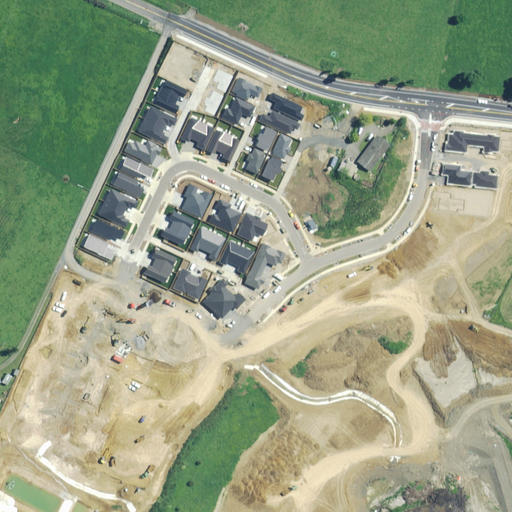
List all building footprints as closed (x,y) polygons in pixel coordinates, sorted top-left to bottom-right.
[(168,51),(165,57),(192,70),(195,63),(202,67),(205,61),(175,47),(172,53),(168,51)] [(161,67),(158,73),(185,85),(188,79),(195,82),(198,77),(167,63),(165,69),(161,67)] [(234,75),(218,68),(213,79),(219,82),(217,88),(226,92),(234,75)] [(244,79),(237,76),(230,91),(235,93),(234,94),(246,100),(249,93),(257,97),(261,87),(254,84),(254,86),(244,81),(244,79)] [(157,91),(175,99),(177,95),(181,97),(185,89),(164,80),(163,82),(162,81),(157,91)] [(225,95),(213,90),(210,98),(206,96),(203,104),(206,105),(204,110),(215,115),(225,95)] [(175,99),(157,91),(152,103),(174,113),(177,105),(173,103),(175,99)] [(302,106),(271,92),(269,98),(275,101),(273,107),(301,120),(303,114),(299,112),(302,106)] [(224,107),(220,116),(236,123),(240,113),(249,117),(254,106),(234,97),(229,109),(224,107)] [(142,118),(163,127),(164,124),(167,125),(168,123),(172,125),(176,118),(148,105),(142,118)] [(261,113),(259,119),(289,133),(292,127),(297,129),(299,123),(271,111),(268,116),(261,113)] [(193,139),(201,122),(190,117),(180,138),(187,141),(189,138),(193,139)] [(163,127),(142,118),(136,131),(164,143),(167,137),(162,134),(163,133),(161,132),(163,127)] [(201,122),(193,139),(197,141),(195,145),(203,149),(213,127),(201,122)] [(268,147),(275,131),(265,126),(261,134),(258,132),(256,138),(258,139),(255,145),(265,150),(267,147),(268,147)] [(219,151),(227,134),(215,128),(205,150),(213,153),(215,149),(219,151)] [(466,144),(475,145),(476,134),(462,132),(462,131),(454,130),(454,134),(449,134),(448,143),(447,143),(446,149),(465,151),(466,144)] [(291,138),(280,133),(272,150),(274,150),(272,154),(283,159),(285,153),(287,154),(290,147),(288,146),(291,138)] [(490,150),(496,151),(498,136),(493,135),(493,134),(486,133),(486,135),(476,134),(475,145),(484,146),(483,150),(490,151),(490,150)] [(227,134),(219,151),(223,153),(221,157),(228,161),(238,139),(227,134)] [(375,135),(355,161),(368,171),(388,145),(375,135)] [(511,139),(502,138),(501,149),(511,150),(511,152),(511,158),(511,139)] [(157,154),(160,148),(154,145),(155,144),(146,140),(143,145),(133,140),(132,143),(127,141),(123,151),(140,159),(140,160),(150,164),(155,154),(157,154)] [(264,153),(253,148),(251,154),(248,153),(245,159),(248,160),(245,168),(256,173),(263,157),(262,156),(264,153)] [(268,158),(261,175),(271,180),(275,172),(278,174),(280,168),(278,167),(281,161),(271,156),(270,159),(268,158)] [(152,169),(125,157),(119,169),(138,178),(140,173),(148,176),(152,169)] [(344,160),(343,164),(338,162),(334,171),(348,177),(354,165),(344,160)] [(459,165),(444,163),(443,173),(448,174),(447,182),(468,184),(470,171),(459,170),(459,165)] [(475,185),(494,187),(495,175),(487,174),(487,171),(480,170),(480,172),(473,172),(472,183),(475,183),(475,185)] [(137,180),(117,172),(111,185),(139,197),(142,189),(134,185),(137,180)] [(350,178),(350,179),(350,180),(351,180),(352,180),(352,181),(353,181),(354,181),(355,181),(356,180),(357,179),(357,178),(358,177),(357,176),(357,175),(357,174),(356,174),(356,173),(355,173),(354,173),(353,173),(352,173),(351,173),(351,174),(350,174),(350,175),(350,176),(349,177),(350,178)] [(501,177),(498,177),(496,192),(494,192),(493,204),(499,205),(498,216),(507,217),(511,179),(501,178),(501,177)] [(196,187),(188,184),(183,195),(186,197),(181,209),(200,217),(210,194),(203,190),(201,195),(194,192),(196,187)] [(103,201),(123,210),(125,206),(127,208),(128,206),(133,208),(136,201),(109,188),(103,201)] [(452,192),(439,191),(438,197),(440,198),(438,210),(457,212),(457,209),(464,210),(465,199),(451,198),(452,192)] [(488,209),(490,195),(483,194),(483,193),(476,192),(476,194),(475,194),(474,203),(468,202),(467,213),(484,215),(484,209),(488,209)] [(230,204),(218,199),(215,207),(219,209),(217,215),(212,213),(208,221),(231,232),(240,212),(229,207),(230,204)] [(123,210),(103,201),(97,214),(125,226),(127,220),(123,218),(123,216),(121,215),(123,210)] [(172,221),(170,225),(188,233),(189,229),(188,228),(192,220),(172,211),(168,219),(172,221)] [(242,223),(237,234),(251,241),(254,233),(261,236),(267,223),(259,220),(260,217),(254,214),(253,215),(245,212),(240,222),(242,223)] [(122,231),(95,219),(89,231),(109,240),(111,236),(118,239),(122,231)] [(186,237),(188,233),(170,225),(168,228),(164,227),(160,235),(180,244),(184,236),(186,237)] [(427,234),(423,237),(438,252),(440,250),(442,252),(451,244),(443,236),(442,237),(431,226),(425,232),(427,234)] [(204,250),(212,232),(200,227),(190,249),(195,251),(197,247),(204,250)] [(212,232),(204,250),(210,253),(208,257),(214,260),(224,238),(212,232)] [(107,243),(88,234),(82,247),(109,259),(112,251),(105,247),(107,243)] [(436,254),(422,239),(419,242),(417,240),(411,246),(421,257),(420,258),(428,266),(437,258),(435,255),(436,254)] [(232,264),(241,246),(228,240),(218,262),(224,265),(226,261),(232,264)] [(270,246),(261,242),(254,258),(255,258),(252,264),(263,269),(266,262),(274,266),(276,262),(279,263),(284,253),(276,249),(275,250),(269,247),(270,246)] [(241,246),(232,264),(239,266),(237,271),(243,273),(253,251),(241,246)] [(152,262),(170,270),(173,265),(171,265),(174,257),(154,248),(150,256),(154,258),(152,262)] [(73,255),(70,261),(99,274),(102,267),(107,270),(110,264),(80,250),(77,256),(73,255)] [(170,270),(152,262),(150,266),(146,265),(143,273),(163,282),(166,275),(168,276),(170,270)] [(97,276),(69,264),(67,269),(70,271),(67,278),(97,291),(99,286),(94,283),(97,276)] [(263,269),(252,264),(249,272),(248,271),(245,278),(246,278),(244,282),(257,289),(260,283),(261,284),(264,278),(259,276),(263,269)] [(183,292),(184,291),(185,291),(193,275),(189,274),(190,272),(181,268),(172,288),(183,292)] [(196,277),(193,275),(185,291),(187,292),(186,294),(197,299),(206,279),(197,275),(196,277)] [(202,301),(220,318),(232,306),(235,309),(244,299),(222,278),(215,286),(213,285),(209,290),(211,292),(202,301)] [(95,294),(67,281),(62,294),(84,304),(87,297),(93,299),(95,294)] [(130,293),(122,310),(129,313),(131,309),(138,312),(148,292),(139,287),(135,295),(130,293)] [(147,300),(138,318),(145,321),(147,317),(154,320),(164,299),(155,295),(151,302),(147,300)] [(81,306),(61,297),(55,311),(82,323),(85,316),(78,313),(81,306)] [(176,304),(167,300),(157,321),(164,324),(162,329),(169,332),(177,315),(172,312),(176,304)] [(201,322),(190,312),(185,318),(183,317),(179,321),(197,337),(201,332),(208,338),(213,332),(202,322),(201,322)] [(80,325),(54,313),(48,327),(66,335),(68,330),(76,334),(80,325)] [(113,342),(129,350),(135,337),(129,334),(131,330),(117,324),(114,331),(117,333),(113,342)] [(67,339),(46,329),(43,334),(39,342),(67,354),(70,349),(64,346),(67,339)] [(176,329),(170,336),(187,351),(192,346),(195,349),(200,344),(186,331),(183,335),(176,329)] [(152,341),(146,338),(144,342),(138,340),(133,350),(137,351),(136,353),(153,361),(158,349),(150,345),(152,341)] [(122,350),(107,344),(104,352),(108,353),(103,363),(120,370),(125,357),(120,355),(122,350)] [(160,352),(157,358),(175,366),(177,361),(183,364),(187,356),(177,351),(178,348),(169,344),(165,354),(160,352)] [(66,357),(39,345),(33,359),(51,367),(53,362),(62,366),(66,357)] [(135,356),(130,354),(126,364),(132,367),(129,374),(143,380),(149,368),(143,365),(145,360),(135,356)] [(29,360),(23,373),(52,386),(55,380),(48,378),(52,370),(29,360)] [(162,364),(156,361),(146,382),(157,387),(158,383),(164,385),(168,377),(170,379),(174,369),(169,366),(167,371),(160,368),(162,364)] [(100,375),(93,372),(85,390),(89,392),(86,400),(95,404),(104,383),(98,380),(100,375)] [(115,404),(123,386),(116,383),(114,388),(107,385),(98,405),(107,409),(110,402),(115,404)] [(158,391),(141,383),(138,390),(127,385),(123,393),(143,403),(146,396),(154,400),(158,391)] [(129,400),(123,397),(115,413),(130,420),(132,415),(138,418),(141,413),(142,413),(145,407),(136,403),(134,408),(127,404),(129,400)] [(92,412),(95,407),(85,402),(82,409),(77,407),(72,417),(81,421),(78,427),(85,430),(93,412),(92,412)] [(114,421),(107,436),(116,440),(116,438),(121,441),(124,433),(126,434),(129,428),(125,426),(127,421),(117,417),(115,422),(114,421)]
